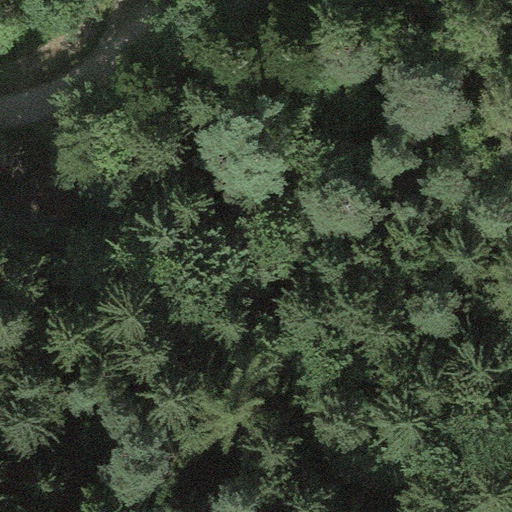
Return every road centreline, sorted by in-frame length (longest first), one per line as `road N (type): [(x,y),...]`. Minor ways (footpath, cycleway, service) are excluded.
road 1 (track): [(0,221),(44,208),(69,169),(103,77),(116,0)]
road 2 (track): [(0,118),(103,77),(191,0)]
